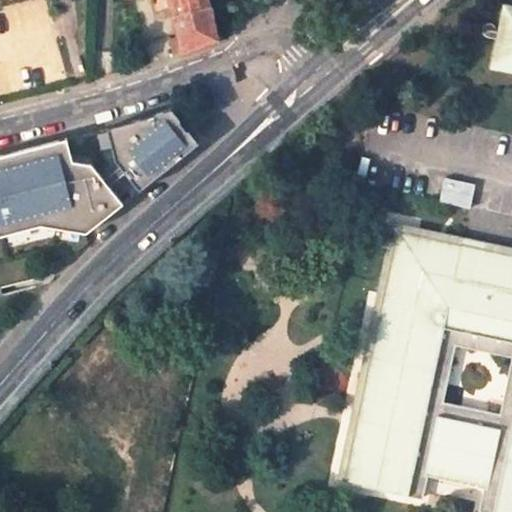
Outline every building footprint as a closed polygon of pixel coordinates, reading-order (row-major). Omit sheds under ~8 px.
[(173,16),(207,7),(206,0),(150,0),(154,13),(171,7),(173,16)] [(197,47),(216,40),(207,7),(173,16),(178,37),(182,52),(197,47)] [(511,10),(504,9),(493,67),(511,70),(511,10)] [(178,37),(168,40),(173,56),(182,52),(178,37)] [(198,143),(171,110),(117,128),(106,131),(114,163),(139,192),(198,143)] [(0,235),(41,224),(90,232),(123,205),(92,166),(73,163),(67,141),(0,158),(0,235)] [(428,470),(488,482),(486,489),(481,511),(511,511),(511,293),(454,281),(462,247),(398,233),(345,485),(421,501),(426,476),(428,470)] [(311,248),(283,242),(279,261),(306,267),(311,248)] [(511,257),(462,247),(454,281),(511,293),(511,257)] [(153,386),(120,359),(86,398),(119,426),(153,386)] [(488,482),(428,470),(426,476),(486,489),(488,482)]
